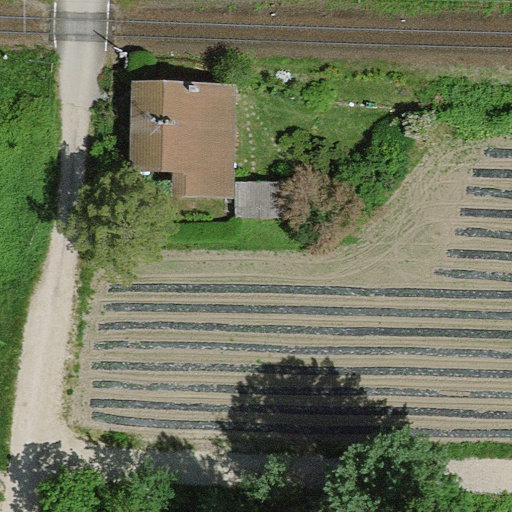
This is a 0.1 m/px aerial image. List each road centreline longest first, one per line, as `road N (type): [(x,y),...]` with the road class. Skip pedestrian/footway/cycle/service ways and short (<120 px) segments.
road 1 (track): [(85,0),(69,231),(28,491)]
road 2 (track): [(30,466),(511,474)]
